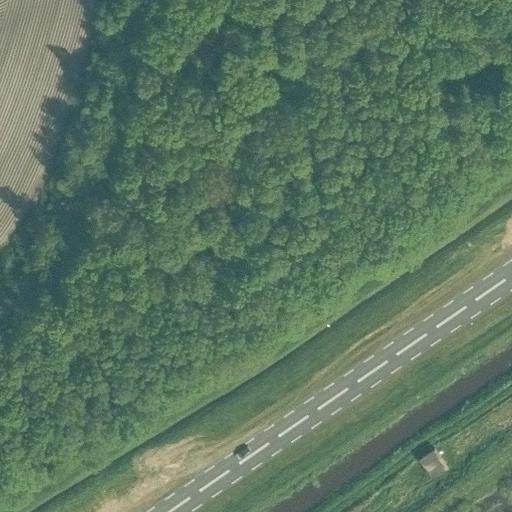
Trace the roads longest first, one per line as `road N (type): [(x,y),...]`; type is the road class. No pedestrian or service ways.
road 1 (track): [(511,169),(252,349),(0,506)]
road 2 (primary): [(170,511),(511,275)]
